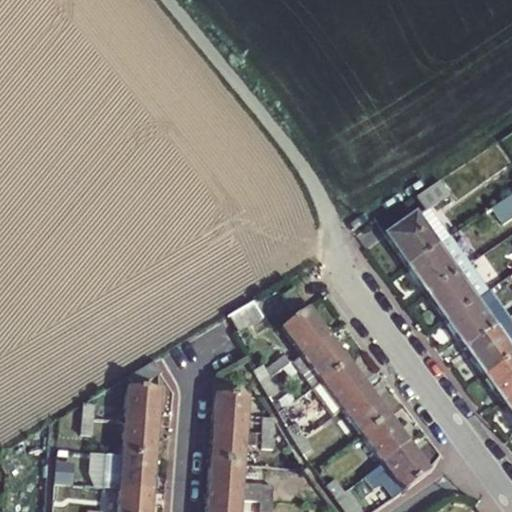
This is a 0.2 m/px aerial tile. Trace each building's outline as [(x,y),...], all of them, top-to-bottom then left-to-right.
[(387,231),(409,263),(437,244),(454,233),(434,204),(455,190),(445,176),(417,194),(427,209),(417,216),(414,212),(387,231)] [(511,192),(496,204),(508,221),(511,217),(511,192)] [(472,260),(454,233),(437,244),(409,263),(428,290),(472,260)] [(477,300),(492,289),(472,260),(428,290),(449,319),(477,300)] [(291,305),(306,295),(295,280),(281,290),(291,305)] [(229,311),(237,324),(239,327),(266,311),(257,295),(229,311)] [(348,355),(329,328),(309,300),(279,321),(298,349),(290,354),(309,382),(318,376),(338,405),(358,433),(378,461),(407,440),(388,413),(368,384),(348,355)] [(467,345),(494,326),(477,300),(449,319),(467,345)] [(485,371),(511,352),(511,351),(494,326),(467,345),(485,371)] [(511,352),(485,371),(506,402),(511,397),(511,352)] [(162,366),(155,355),(134,368),(141,379),(162,366)] [(277,388),(270,373),(263,359),(253,362),(260,376),(260,377),(267,393),(277,388)] [(259,390),(260,376),(234,374),(233,389),(214,387),(211,422),(208,457),(206,491),(204,511),(238,511),(240,494),(242,460),(245,425),(248,389),(259,390)] [(125,380),(123,415),(120,450),(153,453),(156,417),(159,383),(125,380)] [(91,428),(93,412),(94,399),(82,398),(81,411),(80,427),(91,428)] [(270,443),(271,427),(272,415),(272,414),(262,413),(261,426),(260,442),(270,443)] [(291,437),(297,449),(306,444),(300,433),(294,420),(285,425),(291,437)] [(378,461),(339,489),(330,495),(326,498),(336,511),(352,511),(353,511),(351,509),(378,490),(371,481),(385,471),(397,489),(427,468),(407,440),(378,461)] [(0,496),(4,497),(7,464),(19,456),(14,447),(0,455),(0,496)] [(102,483),(118,484),(151,487),(153,453),(120,450),(119,467),(103,465),(102,483)] [(66,464),(56,464),(54,478),(65,479),(66,464)] [(330,495),(339,489),(329,476),(320,482),(330,495)] [(64,496),(65,479),(54,478),(53,495),(64,496)] [(269,480),(258,479),(256,495),(255,510),(266,511),(267,496),(269,480)] [(118,484),(115,511),(148,511),(151,487),(118,484)]
